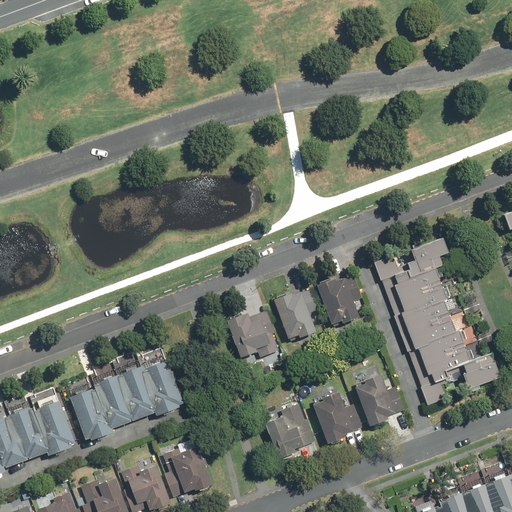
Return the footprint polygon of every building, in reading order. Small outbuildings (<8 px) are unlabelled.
[(511,209),(501,213),(507,230),(511,227),(511,209)] [(455,254),(449,237),(404,253),(402,247),(392,250),(394,256),(376,263),(427,408),(451,400),(446,386),(455,383),(451,372),(467,366),(469,372),(464,373),(466,379),(470,378),(474,388),(504,377),(495,352),(477,359),(445,268),(450,266),(447,257),(455,254)] [(338,277),(321,284),(337,325),(349,320),(350,324),(365,318),(358,300),(364,297),(355,274),(340,281),(338,277)] [(296,293),(277,301),(291,340),(305,335),(306,338),(321,332),(315,315),(323,312),(314,289),(297,296),(296,293)] [(262,358),(281,352),(275,335),(281,333),(272,309),(253,315),(253,313),(232,320),(245,358),(260,353),(262,358)] [(96,372),(69,383),(94,442),(120,431),(118,429),(162,411),(164,417),(190,406),(171,360),(168,361),(162,347),(143,355),(141,349),(95,369),(96,372)] [(393,416),(406,411),(397,386),(391,389),(385,373),(369,379),(371,382),(360,387),(375,426),(394,419),(393,416)] [(0,473),(4,473),(11,471),(10,467),(52,452),(54,455),(80,446),(64,401),(59,403),(54,388),(32,396),(36,406),(26,409),(22,396),(0,403),(0,473)] [(330,402),(318,407),(332,445),(350,438),(349,435),(366,429),(357,404),(351,406),(346,391),(328,397),(330,402)] [(300,448),(320,442),(313,421),(308,422),(302,402),(284,408),(286,416),(274,420),(286,458),(301,453),(300,448)] [(200,490),(216,484),(201,445),(174,456),(187,491),(199,487),(200,490)] [(178,501),(162,462),(147,468),(149,472),(133,479),(143,502),(150,500),(154,511),(178,501)] [(441,502),(443,506),(436,508),(435,505),(417,511),(511,511),(511,475),(467,493),(466,491),(449,497),(450,499),(441,502)] [(134,511),(122,476),(101,483),(105,495),(96,498),(100,511),(134,511)] [(63,490),(54,493),(57,503),(41,509),(42,511),(85,511),(83,506),(77,509),(71,491),(65,494),(63,490)]
